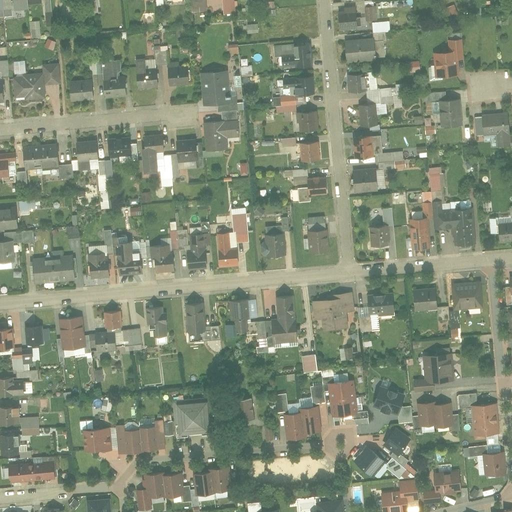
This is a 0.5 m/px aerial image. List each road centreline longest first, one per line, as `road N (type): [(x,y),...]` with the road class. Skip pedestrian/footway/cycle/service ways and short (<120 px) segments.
road 1 (residential): [(0,304),(349,273)]
road 2 (residential): [(325,0),(349,273)]
road 3 (residential): [(122,485),(138,462),(342,445)]
road 4 (residential): [(192,112),(0,130)]
road 5 (residential): [(349,273),(492,260)]
road 6 (residential): [(492,260),(501,382),(511,394)]
